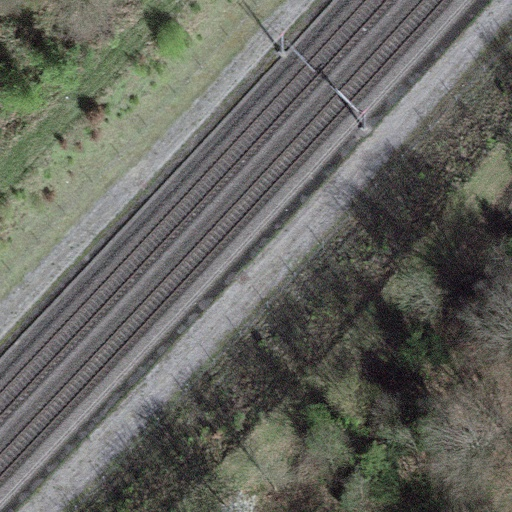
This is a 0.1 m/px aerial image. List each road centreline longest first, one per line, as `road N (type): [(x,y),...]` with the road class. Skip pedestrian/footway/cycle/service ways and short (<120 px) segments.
road 1 (track): [(0,315),(296,0)]
road 2 (track): [(37,511),(245,303)]
